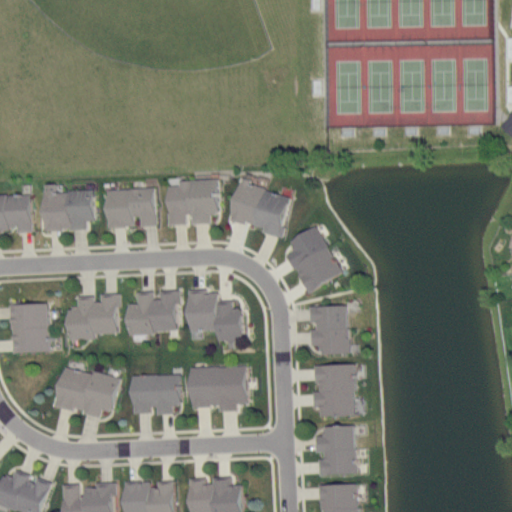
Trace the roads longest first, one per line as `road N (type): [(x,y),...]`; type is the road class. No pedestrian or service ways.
road 1 (residential): [(0,269),(232,261),(272,286),(288,443)]
road 2 (residential): [(288,443),(33,440),(0,405)]
